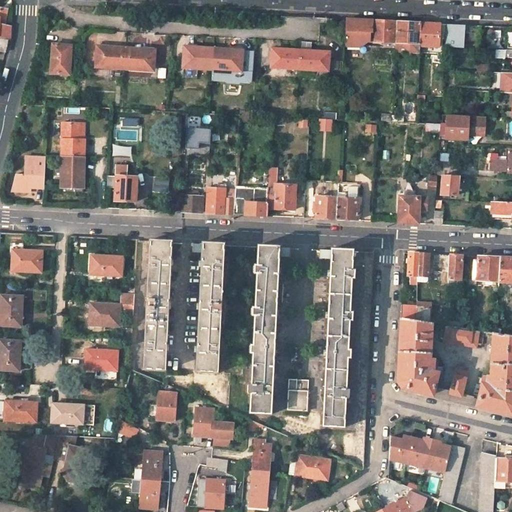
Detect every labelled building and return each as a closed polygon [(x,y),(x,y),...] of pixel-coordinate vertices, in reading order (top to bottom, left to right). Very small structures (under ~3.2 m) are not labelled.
[(4,8),(0,7),(0,37),(10,40),(12,25),(4,23),(6,15),(3,15),(4,8)] [(354,33),(355,20),(345,19),(343,47),(359,47),(366,42),(367,33),(354,33)] [(355,20),(354,33),(367,33),(370,33),(370,41),(393,43),(394,22),(359,20),(355,20)] [(418,44),(420,23),(406,22),(394,22),(393,43),(418,44)] [(428,24),(420,23),(418,44),(418,47),(437,48),(439,24),(428,24)] [(457,34),(458,25),(445,25),(444,47),(462,48),(463,35),(457,34)] [(0,49),(6,51),(8,41),(1,39),(0,41),(0,49)] [(69,44),(54,42),(53,57),(49,57),(48,72),(68,73),(69,44)] [(418,44),(393,43),(392,52),(418,53),(418,47),(418,44)] [(123,70),(125,47),(96,45),(95,64),(109,65),(108,69),(123,70)] [(196,65),(196,68),(211,69),(212,47),(183,45),(181,64),(196,65)] [(152,67),(154,48),(125,47),(123,70),(137,71),(137,66),(152,67)] [(212,47),(211,69),(210,79),(215,79),(229,80),(238,80),(240,79),(242,49),(212,47)] [(283,53),(271,52),(270,68),(299,70),(300,50),(283,49),(283,53)] [(315,51),(300,50),(299,70),(327,71),(328,55),(314,54),(315,51)] [(511,73),(489,73),(488,81),(499,81),(499,93),(511,93),(511,73)] [(446,114),(445,124),(439,124),(439,128),(445,129),(444,137),(466,139),(466,134),(482,135),(483,116),(446,114)] [(82,137),(82,120),(63,120),(61,154),(63,154),(86,155),(86,138),(82,137)] [(187,123),(185,147),(197,148),(197,141),(200,141),(207,141),(208,127),(208,124),(187,123)] [(511,149),(509,150),(509,159),(497,159),(497,161),(491,161),(490,170),(508,170),(508,172),(511,172),(511,149)] [(63,154),(62,185),(84,187),(86,155),(63,154)] [(45,187),(46,157),(25,156),(24,174),(15,174),(11,190),(29,192),(29,187),(45,187)] [(456,163),(437,162),(436,174),(441,175),(455,175),(456,163)] [(116,175),(107,175),(107,187),(115,187),(114,201),(135,201),(137,176),(126,176),(126,166),(116,165),(116,175)] [(270,168),(268,190),(267,208),(293,209),(295,186),(275,184),(276,169),(270,168)] [(441,175),(440,194),(455,195),(456,175),(455,175),(441,175)] [(435,191),(436,176),(427,176),(426,190),(435,191)] [(167,192),(169,179),(155,177),(153,190),(167,192)] [(235,184),(235,191),(234,214),(252,215),(267,216),(267,208),(268,190),(242,188),(242,185),(235,184)] [(358,199),(355,198),(356,185),(337,184),(337,198),(335,219),(348,220),(356,220),(358,199)] [(226,189),(218,189),(208,188),(206,213),(234,214),(235,191),(225,191),(226,189)] [(400,195),(398,222),(417,223),(418,213),(425,213),(426,197),(414,196),(414,191),(404,190),(404,196),(400,195)] [(201,197),(181,196),(180,211),(199,212),(201,197)] [(335,219),(337,198),(316,197),(315,218),(326,219),(335,219)] [(511,203),(510,203),(491,202),(491,213),(511,214),(511,203)] [(434,210),(433,224),(441,225),(442,210),(434,210)] [(133,294),(132,314),(131,328),(131,339),(129,368),(131,369),(134,370),(141,240),(135,239),(133,294)] [(149,239),(142,368),(165,370),(171,239),(156,239),(149,239)] [(201,241),(195,371),(217,372),(223,242),(210,242),(201,241)] [(249,392),(248,413),(270,414),(271,392),(267,392),(267,386),(272,386),(279,246),(266,245),(257,245),(255,265),(253,265),(252,274),(255,274),(253,308),(250,307),(250,316),(253,316),(251,345),(248,344),(248,352),(251,353),(249,383),(246,383),(246,392),(249,392)] [(41,250),(11,249),(10,268),(24,269),(24,271),(40,271),(41,250)] [(352,321),(352,313),(349,312),(351,278),(354,279),(354,270),(351,270),(352,251),(352,250),(341,250),(331,249),(324,389),(328,389),(327,394),(324,393),(323,426),(344,427),(345,397),(348,398),(348,389),(346,389),(347,358),(350,359),(350,350),(348,350),(349,321),(352,321)] [(373,253),(366,252),(355,464),(364,468),(373,253)] [(418,276),(419,254),(412,254),(409,254),(408,275),(411,276),(410,284),(417,284),(417,282),(418,276)] [(418,276),(426,277),(428,254),(419,254),(418,276)] [(120,276),(121,256),(106,255),(106,258),(89,257),(88,274),(120,276)] [(449,255),(436,255),(435,270),(448,270),(449,255)] [(453,256),(449,255),(448,270),(447,287),(460,287),(462,256),(453,256)] [(476,280),(497,282),(499,258),(488,257),(477,257),(476,280)] [(511,283),(511,258),(499,258),(497,282),(511,283)] [(21,296),(0,294),(0,324),(18,326),(18,311),(20,312),(21,296)] [(120,313),(132,314),(133,294),(121,294),(120,313)] [(102,325),(117,326),(118,305),(89,303),(88,322),(102,323),(102,325)] [(415,320),(416,313),(416,304),(402,303),(401,318),(415,320)] [(422,304),(416,304),(416,313),(415,320),(429,322),(430,315),(421,314),(422,304)] [(415,320),(401,318),(398,378),(406,387),(432,394),(433,388),(437,372),(432,371),(433,359),(428,359),(430,323),(429,322),(415,320)] [(479,330),(447,325),(445,341),(476,346),(479,330)] [(121,327),(121,339),(131,339),(131,328),(121,327)] [(483,383),(479,399),(477,406),(511,414),(511,335),(494,333),(491,376),(488,375),(488,383),(483,383)] [(0,339),(0,368),(15,370),(16,358),(18,358),(19,341),(0,339)] [(116,370),(117,351),(85,350),(84,367),(100,368),(100,369),(116,370)] [(468,370),(457,367),(451,392),(462,395),(468,370)] [(288,379),(287,410),(308,411),(309,380),(288,379)] [(462,395),(451,392),(433,388),(432,394),(451,399),(477,406),(479,399),(462,395)] [(174,420),(175,392),(157,390),(155,419),(174,420)] [(14,400),(6,400),(4,418),(23,419),(23,421),(36,422),(37,402),(27,401),(22,401),(23,397),(14,397),(14,400)] [(93,425),(94,407),(66,405),(66,403),(52,402),(51,422),(83,424),(93,425)] [(212,407),(194,406),(192,434),(194,434),(194,440),(200,441),(200,434),(213,435),(228,436),(230,436),(231,422),(211,420),(212,407)] [(118,427),(134,436),(138,428),(120,418),(118,427)] [(258,423),(248,419),(247,433),(257,434),(258,423)] [(280,432),(291,437),(301,441),(304,433),(283,425),(280,432)] [(54,456),(59,436),(33,434),(30,446),(25,445),(21,463),(19,462),(16,477),(22,479),(24,483),(36,486),(39,475),(44,476),(46,466),(41,465),(43,453),(54,456)] [(389,459),(406,463),(412,436),(404,434),(403,438),(390,435),(389,459)] [(228,436),(213,435),(213,443),(227,444),(228,436)] [(54,456),(54,459),(65,461),(64,469),(61,470),(67,482),(73,483),(85,475),(80,468),(81,459),(89,455),(90,450),(74,446),(76,437),(59,436),(54,456)] [(426,467),(433,438),(424,436),(423,439),(412,436),(406,463),(426,467)] [(445,472),(452,446),(440,443),(441,440),(433,438),(426,467),(445,472)] [(253,441),(250,471),(267,473),(270,446),(264,445),(264,442),(253,441)] [(465,448),(452,445),(452,446),(445,472),(438,500),(451,505),(465,448)] [(160,451),(142,450),(140,478),(158,479),(160,451)] [(478,511),(494,511),(495,486),(496,480),(495,480),(496,458),(497,458),(497,455),(482,452),(478,511)] [(296,455),(296,460),(288,459),(286,474),(307,476),(307,474),(325,476),(328,459),(296,455)] [(210,457),(207,458),(206,465),(221,466),(222,458),(210,457)] [(511,481),(511,458),(497,458),(496,458),(495,480),(496,480),(504,481),(511,481)] [(267,473),(250,471),(247,506),(264,507),(267,473)] [(224,478),(206,477),(204,506),(222,507),(224,478)] [(158,479),(140,478),(138,507),(156,509),(158,479)] [(408,496),(382,509),(383,511),(413,511),(423,507),(427,499),(410,491),(408,496)]
